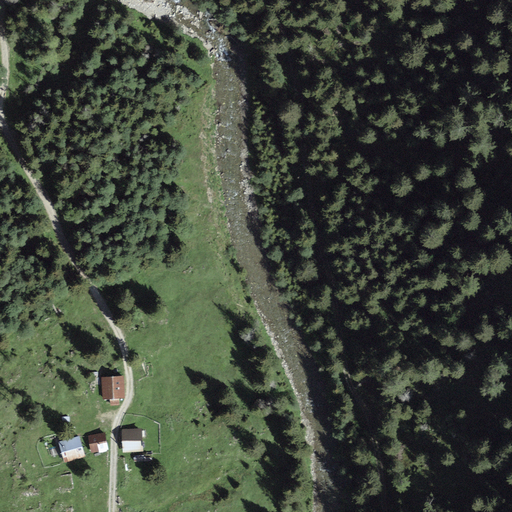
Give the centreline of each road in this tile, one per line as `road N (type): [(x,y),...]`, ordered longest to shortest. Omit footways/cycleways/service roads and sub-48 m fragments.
road 1 (track): [(272,0),(294,62),(320,241),(349,385),(374,438),(384,511)]
road 2 (track): [(0,117),(123,344),(128,396),(114,435),(111,511)]
